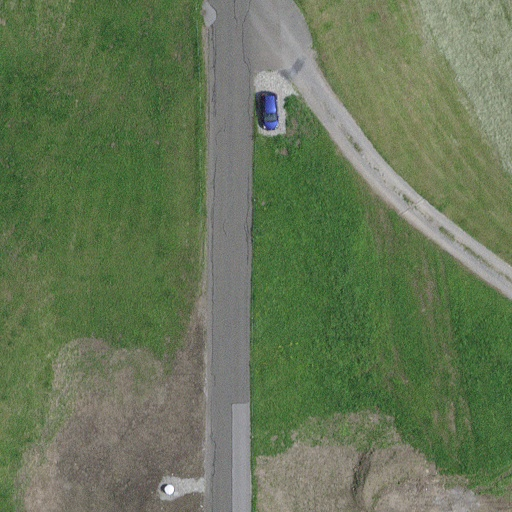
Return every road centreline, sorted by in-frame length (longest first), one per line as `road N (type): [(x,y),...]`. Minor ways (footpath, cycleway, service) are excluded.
road 1 (unclassified): [(223,0),(222,511)]
road 2 (track): [(511,289),(364,171),(289,33),(224,11)]
